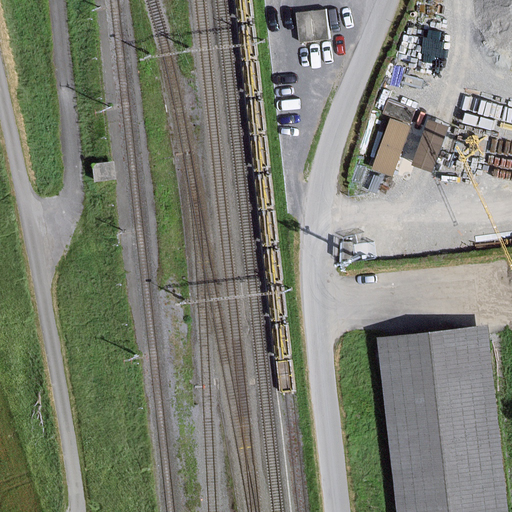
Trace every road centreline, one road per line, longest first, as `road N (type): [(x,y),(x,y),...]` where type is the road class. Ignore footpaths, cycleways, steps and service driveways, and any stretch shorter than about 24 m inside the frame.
road 1 (unclassified): [(76,511),(0,79)]
road 2 (unclassified): [(389,0),(321,193),(317,354)]
road 3 (unclassified): [(335,511),(317,354)]
